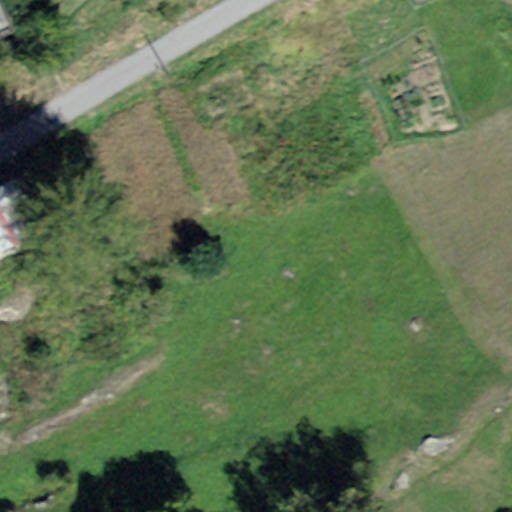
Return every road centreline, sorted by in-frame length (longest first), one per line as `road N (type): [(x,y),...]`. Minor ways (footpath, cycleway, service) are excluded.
road 1 (track): [(0,299),(511,422)]
road 2 (residential): [(249,0),(0,146)]
